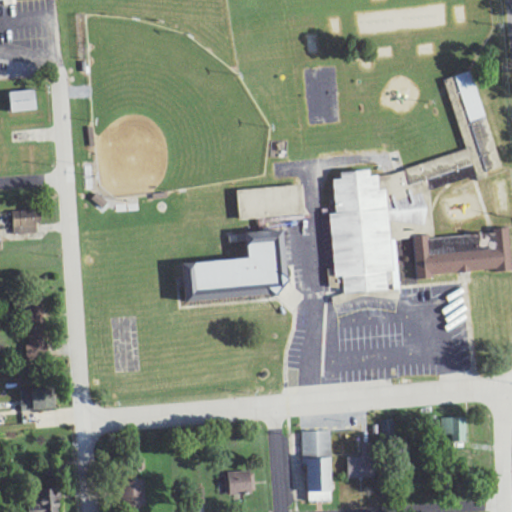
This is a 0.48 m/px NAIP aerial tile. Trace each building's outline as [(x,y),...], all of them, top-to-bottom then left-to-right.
[(345,179),(330,221),(341,278),(344,278),(348,298),(391,289),(389,278),(392,270),(396,290),(405,293),(391,228),(428,221),(430,215),(425,191),(410,186),(430,181),(432,188),(483,177),(485,178),(488,171),(494,170),(492,158),(495,148),(492,149),(476,72),(448,78),(464,156),(375,175),(374,169),(345,175),(346,179),(345,179)] [(14,113),(40,110),(38,90),(12,93),(14,113)] [(308,215),(306,185),(239,191),(242,221),(308,215)] [(40,234),(40,211),(14,211),(15,235),(40,234)] [(416,240),(419,278),(511,270),(511,237),(511,229),(494,230),(495,233),(416,240)] [(189,264),(192,303),(289,295),(289,284),(294,284),(290,231),(252,234),(254,260),(189,264)] [(29,333),(29,358),(42,358),(42,334),(29,333)] [(56,389),(22,391),(22,412),(57,410),(56,389)] [(446,443),(467,442),(466,418),(445,419),(446,443)] [(383,441),(395,440),(393,420),(382,421),(383,441)] [(349,480),(377,479),(376,445),(363,445),(363,458),(349,458),(349,480)] [(224,473),(224,494),(255,493),(255,473),(224,473)] [(147,507),(146,481),(129,482),(130,508),(147,507)] [(42,490),(42,504),(34,505),(34,511),(61,511),(60,489),(42,490)]
